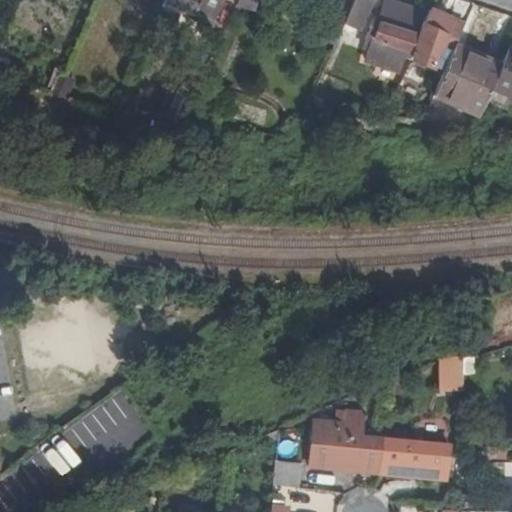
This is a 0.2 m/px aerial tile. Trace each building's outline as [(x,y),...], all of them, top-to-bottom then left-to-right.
[(196,0),(200,2),(197,9),(216,18),(223,0),(196,0)] [(375,2),(370,0),(356,0),(344,28),(360,35),(375,2)] [(464,29),(453,24),(429,14),(427,19),(387,4),(379,26),(374,24),(366,44),(370,47),(364,62),(397,74),(403,58),(432,70),(445,76),(455,53),(456,50),(464,29)] [(474,58),(456,50),(455,53),(445,76),(435,99),(481,119),(495,89),(502,70),(474,58)] [(495,89),(511,96),(511,50),(505,64),(502,70),(495,89)] [(476,53),(474,58),(502,70),(505,64),(476,53)] [(463,388),(463,353),(441,359),(439,389),(463,388)] [(310,468),(380,476),(380,475),(383,443),(363,441),(366,414),(345,412),(344,425),(338,424),(314,423),(310,468)] [(380,475),(380,476),(447,483),(450,448),(383,443),(380,475)] [(273,487),(299,490),(301,470),(275,467),(273,487)] [(472,511),(473,498),(461,497),(461,508),(460,511),(472,511)]
